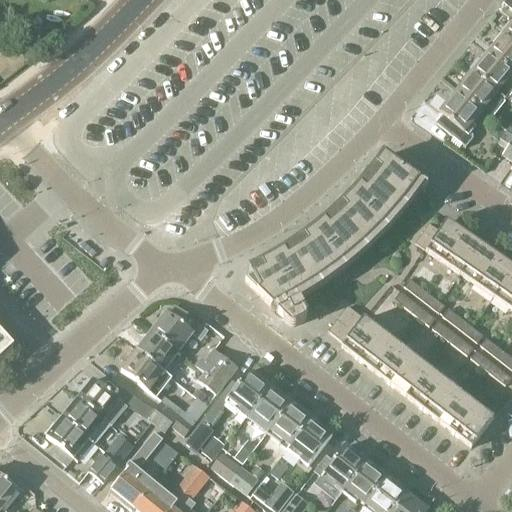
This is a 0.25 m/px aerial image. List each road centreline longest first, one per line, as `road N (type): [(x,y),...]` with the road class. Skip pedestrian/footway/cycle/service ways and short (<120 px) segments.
road 1 (residential): [(471,504),(179,271)]
road 2 (residential): [(179,271),(279,222),(385,127)]
road 3 (residential): [(179,271),(95,213),(3,119)]
road 4 (residential): [(0,418),(149,285),(179,271)]
road 5 (tertiary): [(3,119),(142,0)]
road 6 (residential): [(385,127),(488,0)]
road 7 (residential): [(511,214),(385,127)]
road 8 (residential): [(0,434),(93,511)]
